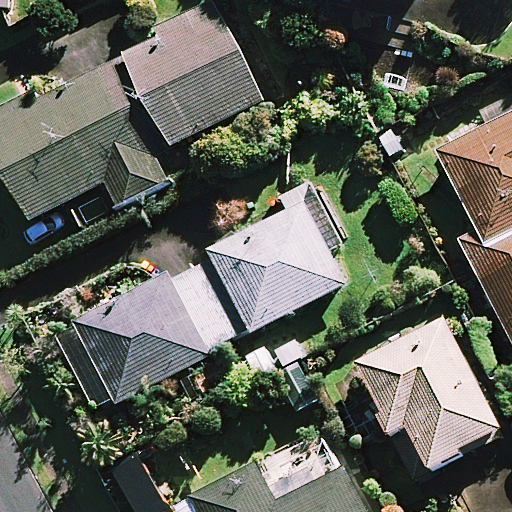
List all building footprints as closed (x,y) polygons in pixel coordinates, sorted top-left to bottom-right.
[(0,0),(0,15),(18,16),(18,0),(0,0)] [(278,105),(225,3),(165,34),(170,44),(52,105),(48,97),(0,122),(0,145),(42,228),(119,188),(132,212),(180,187),(167,162),(278,105)] [(511,122),(442,158),(484,238),(465,248),(511,338),(511,122)] [(254,332),(259,341),(352,294),(331,253),(345,246),(316,188),(286,202),(293,216),(216,256),(219,262),(254,332)] [(254,332),(219,262),(177,284),(173,277),(78,325),(98,363),(76,374),(87,396),(109,385),(121,411),(217,362),(212,353),(254,332)] [(509,443),(453,329),(363,373),(418,487),(509,443)] [(371,511),(353,476),(328,489),(318,469),(275,492),(264,471),(186,511),(371,511)]
